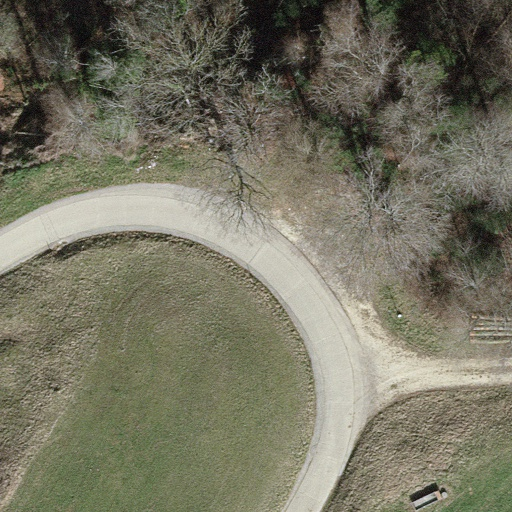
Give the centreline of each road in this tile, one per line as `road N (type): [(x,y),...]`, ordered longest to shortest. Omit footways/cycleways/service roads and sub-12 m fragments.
road 1 (unclassified): [(302,511),(331,453),(343,377),(319,311),(253,242),(185,212),(106,210),(0,253)]
road 2 (track): [(343,377),(511,370)]
